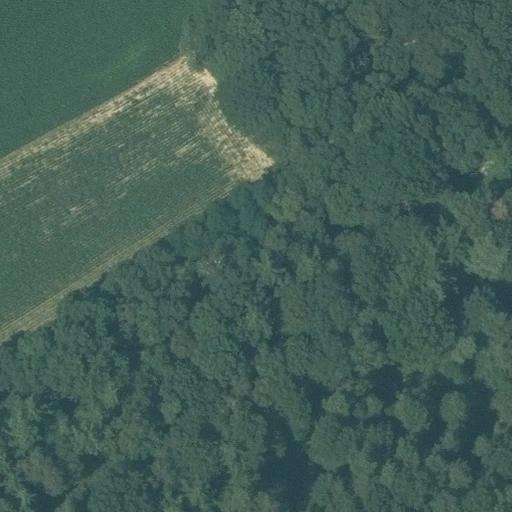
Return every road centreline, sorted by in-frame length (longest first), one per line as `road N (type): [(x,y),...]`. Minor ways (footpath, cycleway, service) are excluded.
road 1 (track): [(179,511),(373,318),(461,188)]
road 2 (track): [(452,0),(461,188)]
